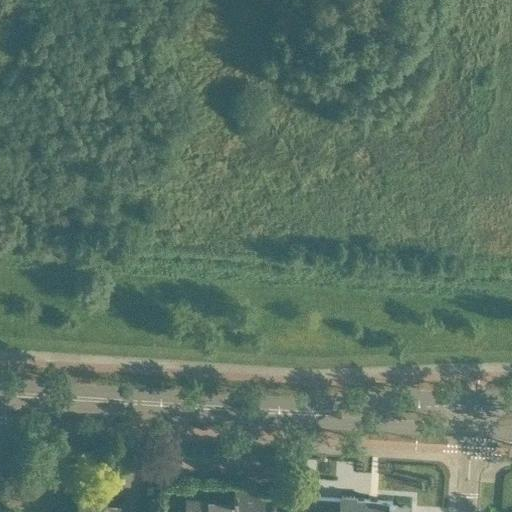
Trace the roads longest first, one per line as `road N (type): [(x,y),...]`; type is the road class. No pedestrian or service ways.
road 1 (tertiary): [(239,409),(0,393)]
road 2 (tertiary): [(477,397),(239,409)]
road 3 (tertiary): [(239,409),(472,432)]
